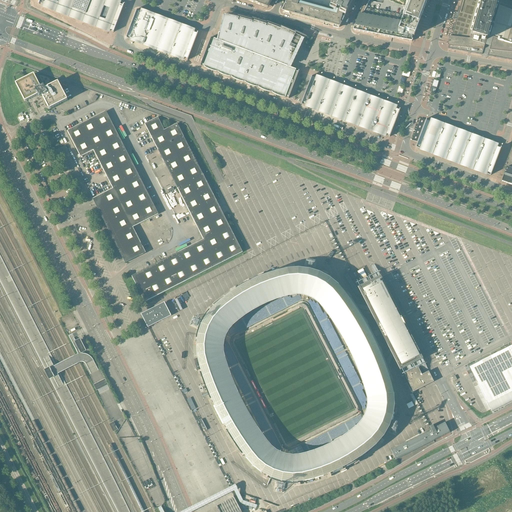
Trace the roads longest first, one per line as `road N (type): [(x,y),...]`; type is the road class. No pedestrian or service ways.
road 1 (secondary): [(0,37),(511,229)]
road 2 (secondary): [(511,210),(5,17)]
road 3 (unknown): [(437,376),(405,388),(397,382),(338,268),(320,255),(273,257),(157,327)]
road 4 (residential): [(403,151),(117,43),(133,3)]
road 5 (secondary): [(147,423),(1,136)]
road 6 (secondary): [(0,150),(139,427)]
road 7 (unclassified): [(354,205),(471,439)]
road 8 (primary): [(471,439),(329,511)]
road 9 (unclassified): [(93,192),(56,117),(7,134)]
road 10 (primary): [(353,511),(472,452)]
